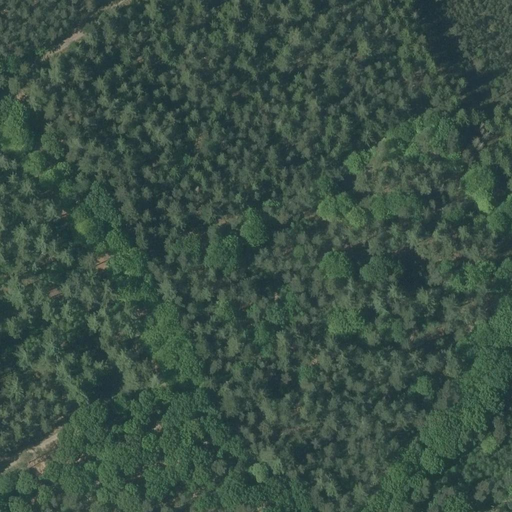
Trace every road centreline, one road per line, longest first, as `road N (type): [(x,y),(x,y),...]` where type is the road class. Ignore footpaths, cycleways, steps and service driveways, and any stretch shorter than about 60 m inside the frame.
road 1 (track): [(305,511),(188,388),(84,210),(0,119)]
road 2 (track): [(0,319),(105,275),(127,278),(421,107)]
road 3 (track): [(0,469),(94,408),(121,376),(138,333),(134,289)]
road 4 (track): [(379,511),(511,342)]
road 5 (track): [(65,511),(188,388)]
road 6 (track): [(0,77),(61,44),(114,0)]
road 7 (track): [(421,107),(342,11)]
